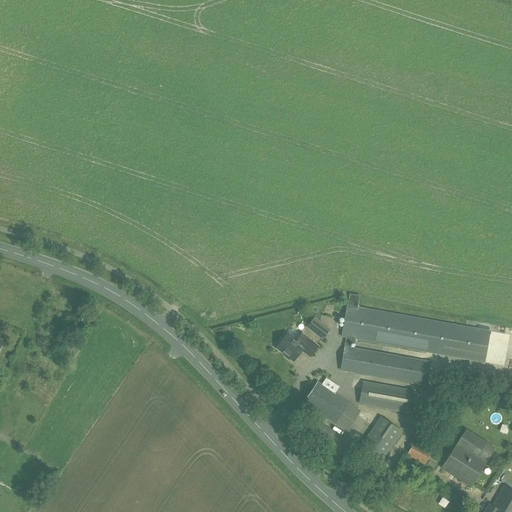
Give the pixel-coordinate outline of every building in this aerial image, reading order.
[(355,344),(355,339),(484,363),(490,332),(357,308),(360,296),(350,294),(347,306),(341,336),(346,337),(340,370),(426,385),(431,363),(350,348),(351,343),(355,344)] [(329,331),(314,319),(308,326),(323,338),(329,331)] [(302,334),(296,341),(287,334),(276,347),(293,361),(302,350),(310,356),(318,347),(308,338),(307,339),(302,334)] [(347,431),(360,412),(318,382),(304,402),(347,431)] [(410,414),(414,391),(363,382),(358,404),(410,414)] [(403,432),(381,417),(360,448),(381,463),(403,432)] [(317,425),(306,439),(323,452),(329,456),(340,441),(343,438),(320,421),(317,425)] [(471,486),(495,448),(466,429),(442,468),(471,486)] [(425,464),(432,452),(414,443),(407,455),(425,464)] [(511,511),(511,491),(504,487),(493,507),(489,504),(484,511),(511,511)]
